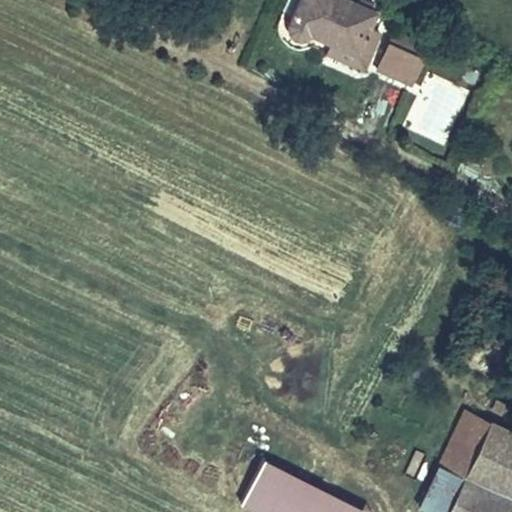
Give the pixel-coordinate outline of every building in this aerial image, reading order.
[(301,24),(326,36),(349,46),(362,20),(370,2),(365,0),(288,0),(276,25),(279,31),(284,34),(290,35),(296,33),(301,24)] [(349,46),(326,36),(320,47),(357,64),(375,25),(362,20),(349,46)] [(385,24),(379,37),(409,51),(415,37),(385,24)] [(409,51),(379,37),(367,66),(396,79),(409,51)] [(438,473),(451,479),(463,485),(450,511),(511,511),(511,443),(476,427),(462,421),(438,473)] [(260,511),(367,511),(371,505),(260,453),(237,501),(260,511)]
